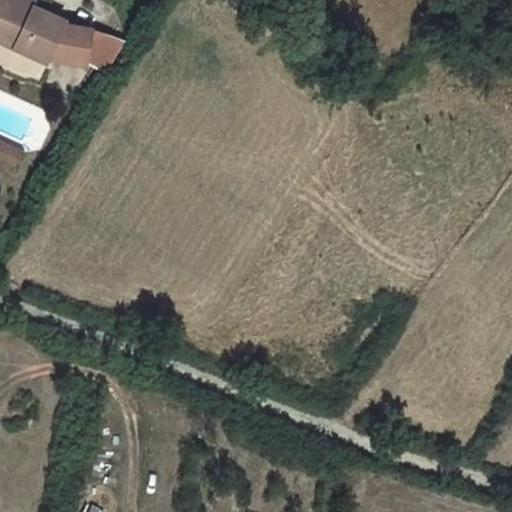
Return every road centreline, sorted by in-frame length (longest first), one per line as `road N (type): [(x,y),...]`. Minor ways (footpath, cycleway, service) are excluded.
road 1 (residential): [(313,429),(0,307)]
road 2 (track): [(313,429),(511,489)]
